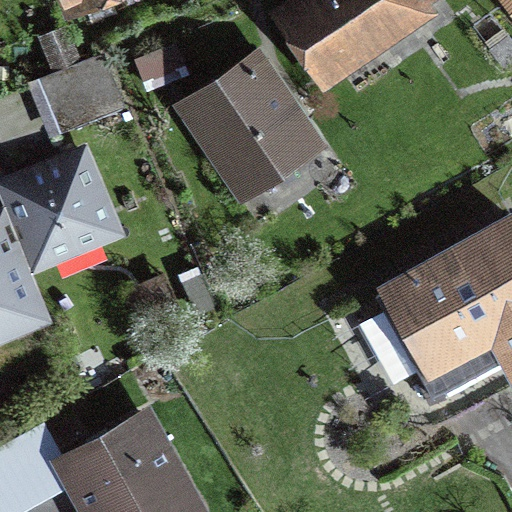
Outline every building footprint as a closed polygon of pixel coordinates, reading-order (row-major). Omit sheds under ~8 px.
[(69,0),(77,18),(120,0),(69,0)] [(323,80),(422,14),(412,0),(307,0),(281,18),(323,80)] [(104,47),(31,73),(52,129),(127,100),(104,47)] [(244,196),(317,147),(257,59),(184,108),(244,196)] [(117,234),(84,150),(0,183),(0,190),(7,209),(31,268),(117,234)] [(0,339),(51,320),(31,268),(7,209),(0,211),(0,339)] [(511,217),(393,283),(447,382),(503,351),(511,366),(511,217)] [(93,511),(213,511),(216,511),(158,395),(60,444),(93,511)]
